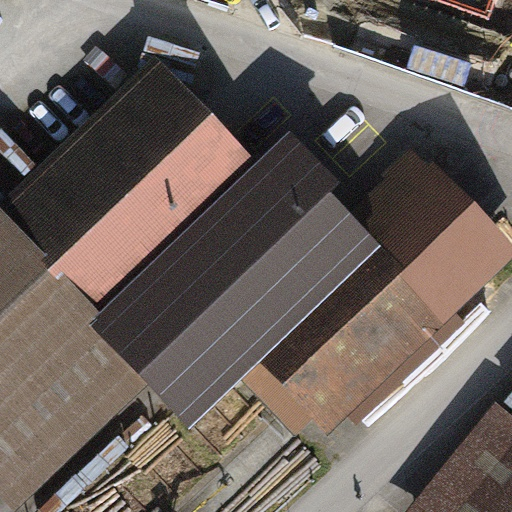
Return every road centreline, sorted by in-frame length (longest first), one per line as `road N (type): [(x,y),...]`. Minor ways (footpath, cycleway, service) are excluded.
road 1 (residential): [(511,140),(121,0)]
road 2 (residential): [(327,511),(511,335)]
